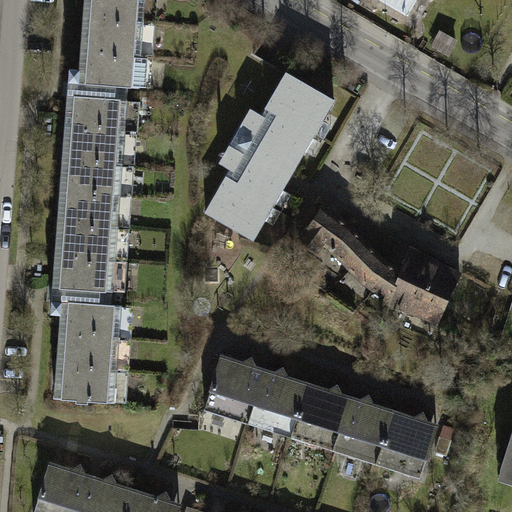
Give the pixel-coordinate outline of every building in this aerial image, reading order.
[(158,0),(86,0),(82,72),(70,71),(69,87),(154,92),(156,61),(135,60),(136,56),(155,57),(156,27),(137,26),(138,21),(158,22),(158,0)] [(347,0),(367,12),(374,0),(347,0)] [(460,43),(441,33),(432,49),(451,60),(460,43)] [(336,103),(289,75),(264,117),(253,111),(220,166),(231,173),(207,215),(255,243),(336,103)] [(140,102),(68,98),(56,291),(129,295),(130,266),(111,264),(112,257),(131,259),(133,234),(113,233),(114,223),(134,224),(135,201),(115,200),(115,195),(134,196),(136,170),(117,169),(117,161),(137,162),(138,138),(119,137),(119,131),(139,133),(140,102)] [(467,274),(413,250),(402,276),(378,262),(355,238),(321,211),(302,237),(331,260),(348,284),(387,306),(441,331),(467,274)] [(133,336),(134,309),(53,303),(52,315),(61,316),(55,400),(129,405),(131,375),(112,373),(112,368),(130,370),(132,343),(114,341),(115,335),(133,336)] [(245,362),(222,355),(211,389),(431,459),(442,425),(430,421),(426,411),(418,417),(376,404),(372,393),(364,400),(345,394),(340,384),(332,390),(290,376),(285,367),(277,372),(258,366),(254,357),(245,362)] [(511,439),(498,483),(511,487),(511,439)] [(75,469),(51,462),(40,497),(88,511),(179,511),(183,503),(174,500),(169,491),(159,496),(119,483),(114,473),(106,479),(86,473),(83,465),(75,469)]
